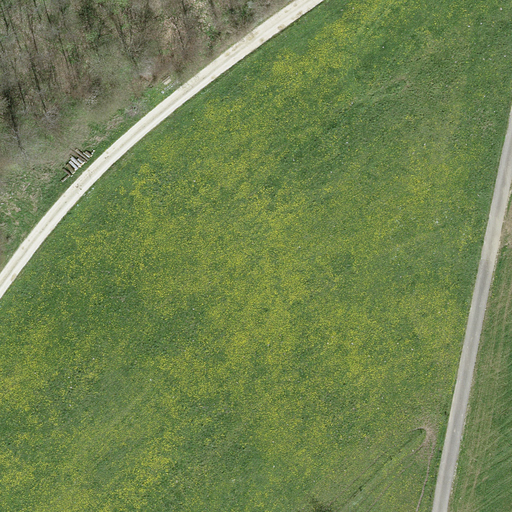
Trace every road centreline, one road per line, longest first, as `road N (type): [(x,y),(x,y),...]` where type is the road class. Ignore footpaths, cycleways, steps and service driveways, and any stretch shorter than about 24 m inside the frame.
road 1 (track): [(320,0),(32,230),(0,282)]
road 2 (unclassified): [(442,511),(511,148)]
